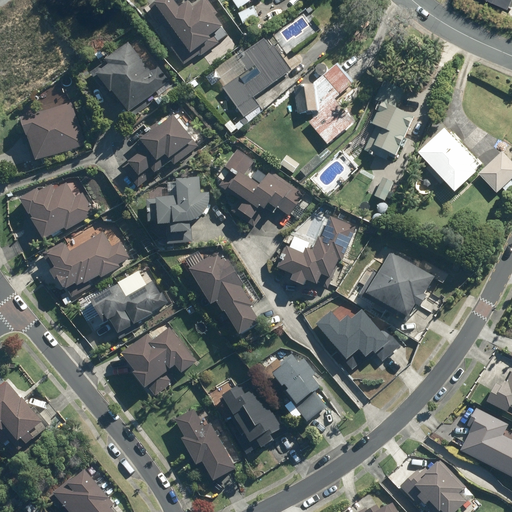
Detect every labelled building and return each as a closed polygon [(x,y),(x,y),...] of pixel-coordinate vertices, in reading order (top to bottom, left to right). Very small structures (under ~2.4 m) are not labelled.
[(229,0),(237,10),(250,1),(250,0),(229,0)] [(511,0),(488,0),(507,8),(508,6),(511,7),(511,0)] [(252,7),(237,15),(242,26),(258,18),(252,7)] [(206,52),(230,42),(220,18),(196,28),(206,52)] [(221,89),(242,119),(258,108),(251,98),(290,72),(276,52),(274,54),(263,39),(235,58),(245,73),(221,89)] [(132,49),(99,76),(136,120),(169,92),(132,49)] [(352,124),(333,100),(352,84),(336,64),(311,86),(293,89),(297,116),(316,113),(318,115),(307,124),(326,146),(352,124)] [(188,86),(193,93),(201,87),(197,80),(188,86)] [(401,149),(405,140),(403,139),(412,119),(394,111),(403,92),(381,82),(372,101),(379,104),(369,126),(374,128),(363,152),(385,162),(387,157),(393,160),(399,148),(401,149)] [(41,157),(86,140),(71,98),(26,115),(41,157)] [(130,143),(149,169),(200,133),(181,107),(130,143)] [(222,115),(217,120),(222,126),(227,122),(222,115)] [(446,135),(442,131),(416,155),(427,168),(425,170),(438,185),(441,183),(452,195),(474,175),(472,173),(479,167),(465,153),(463,154),(455,145),(458,144),(448,133),(446,135)] [(233,172),(292,207),(309,178),(251,143),(233,172)] [(505,194),(511,187),(511,165),(501,153),(477,175),(495,195),(501,189),(505,194)] [(197,233),(197,206),(210,206),(211,170),(183,169),(183,189),(170,188),(169,233),(197,233)] [(44,235),(97,209),(80,175),(28,200),(44,235)] [(383,203),(388,193),(392,184),(382,179),(373,198),(383,203)] [(391,202),(393,195),(388,193),(385,199),(391,202)] [(305,258),(341,269),(357,215),(322,205),(305,258)] [(72,290),(128,259),(107,221),(51,251),(72,290)] [(392,240),(371,286),(420,308),(441,262),(392,240)] [(224,260),(217,250),(187,269),(208,302),(214,299),(220,310),(222,309),(237,333),(258,320),(249,305),(251,304),(239,285),(242,284),(227,259),(224,260)] [(124,328),(170,300),(153,271),(106,299),(124,328)] [(364,291),(328,322),(363,362),(399,330),(364,291)] [(124,350),(154,394),(203,361),(173,317),(124,350)] [(269,375),(297,420),(336,397),(309,351),(269,375)] [(511,368),(505,381),(504,380),(501,386),(495,383),(486,401),(505,411),(509,405),(511,407),(511,368)] [(14,372),(0,386),(0,412),(24,437),(51,409),(14,372)] [(253,447),(286,428),(258,380),(225,399),(253,447)] [(468,432),(459,449),(511,476),(511,439),(503,435),(508,424),(476,408),(467,425),(470,427),(468,432)] [(234,468),(209,423),(206,425),(205,423),(201,425),(192,409),(173,418),(182,435),(179,438),(193,463),(199,460),(201,465),(203,463),(211,479),(234,468)] [(477,488),(447,457),(423,480),(453,511),(477,488)] [(62,479),(84,511),(114,511),(123,506),(90,459),(62,479)] [(397,511),(391,503),(386,506),(385,503),(377,508),(375,504),(366,509),(365,507),(357,511),(397,511)]
